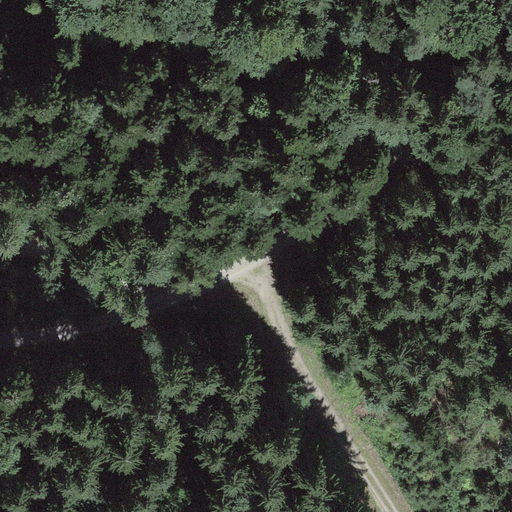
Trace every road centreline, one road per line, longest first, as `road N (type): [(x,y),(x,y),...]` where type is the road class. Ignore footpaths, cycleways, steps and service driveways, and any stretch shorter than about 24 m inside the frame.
road 1 (track): [(0,342),(189,294),(248,267),(420,115)]
road 2 (track): [(420,115),(130,0)]
road 3 (track): [(189,294),(0,244)]
